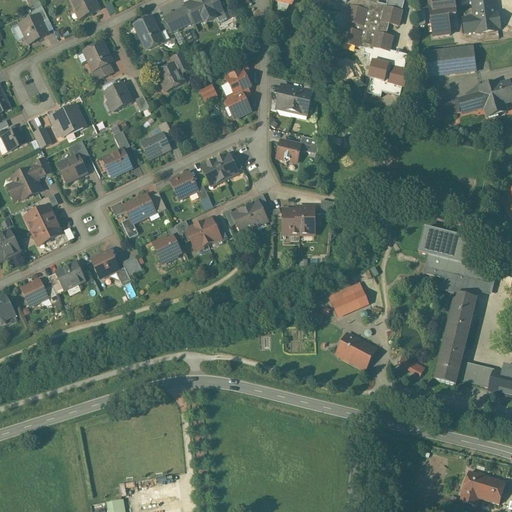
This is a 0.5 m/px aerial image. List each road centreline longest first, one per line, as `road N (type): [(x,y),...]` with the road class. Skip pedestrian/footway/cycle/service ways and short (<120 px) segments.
road 1 (secondary): [(511,454),(204,382),(152,388),(0,436)]
road 2 (residential): [(95,205),(237,137),(262,137)]
road 3 (residential): [(161,0),(31,61)]
road 4 (residential): [(262,137),(263,0)]
